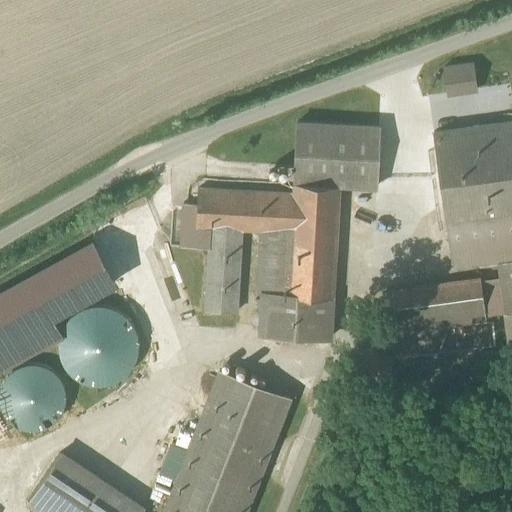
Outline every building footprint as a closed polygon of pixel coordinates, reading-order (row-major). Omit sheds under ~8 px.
[(472,63),(444,68),(448,95),(476,91),(472,63)] [(511,121),(435,133),(453,261),(474,257),(475,264),(499,261),(506,313),(511,311),(511,121)] [(294,183),(339,186),(375,188),(379,127),(298,122),(294,183)] [(293,194),(198,188),(197,204),(184,203),(181,246),(209,248),(205,310),(236,312),(241,229),(261,230),(254,334),(329,338),(339,186),(294,183),(293,194)] [(93,237),(0,287),(0,371),(8,367),(66,336),(55,316),(118,283),(93,237)] [(476,279),(386,291),(391,331),(480,315),(476,279)] [(121,308),(104,304),(91,305),(80,311),(69,323),(66,336),(65,348),(69,361),(75,368),(85,376),(99,380),(116,377),(131,367),(138,356),(140,347),(140,333),(136,324),(128,314),(121,308)] [(393,361),(363,348),(356,364),(370,370),(387,377),(393,361)] [(41,367),(32,363),(21,362),(8,367),(0,373),(0,416),(11,425),(22,427),(36,425),(46,420),(55,407),(57,396),(55,384),(50,374),(41,367)] [(242,511),(285,402),(210,372),(154,511),(242,511)] [(133,511),(135,510),(54,454),(19,505),(28,511),(133,511)]
